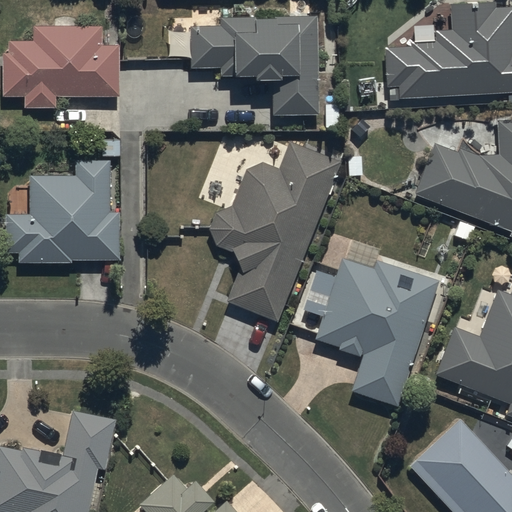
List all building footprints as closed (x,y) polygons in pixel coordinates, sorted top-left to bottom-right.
[(409,45),(383,46),(385,85),(396,84),(397,96),(511,89),(511,4),(493,5),(493,0),(490,0),(447,3),(449,27),(433,28),(433,39),(408,40),(409,45)] [(216,23),(186,23),(187,67),(217,67),(217,75),(230,75),(230,73),(249,72),(249,77),(269,77),(270,114),(316,113),(314,14),(216,16),(216,23)] [(99,24),(29,24),(29,39),(5,39),(5,52),(0,51),(0,94),(22,95),(22,106),(53,106),(53,95),(116,95),(116,43),(99,43),(99,24)] [(432,143),(413,191),(508,229),(506,234),(511,236),(511,118),(495,119),(497,152),(478,153),(477,155),(458,147),(456,152),(432,143)] [(229,251),(237,267),(224,299),(274,319),(338,160),(286,140),(276,167),(260,160),(243,168),(229,205),(214,211),(206,226),(213,244),(229,251)] [(25,212),(2,212),(2,252),(16,252),(16,261),(68,261),(68,258),(116,259),(116,211),(107,211),(107,158),(71,158),(71,173),(25,173),(25,212)] [(357,355),(357,352),(360,353),(348,389),(395,404),(435,279),(374,259),(371,268),(338,257),(312,337),(336,345),(335,348),(357,355)] [(477,335),(451,325),(432,373),(507,402),(503,413),(511,416),(511,280),(507,293),(495,288),(477,335)] [(18,449),(0,445),(0,511),(84,511),(95,467),(102,469),(112,419),(69,409),(60,454),(18,446),(18,449)] [(457,417),(406,464),(450,511),(511,511),(511,471),(509,474),(457,417)] [(233,511),(223,500),(209,511),(204,511),(201,509),(211,500),(191,478),(182,486),(170,472),(134,504),(141,511),(139,511),(233,511)]
